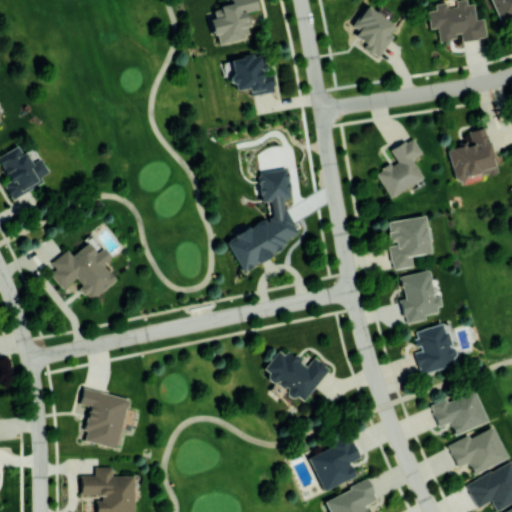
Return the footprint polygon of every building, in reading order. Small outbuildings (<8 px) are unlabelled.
[(217,43),(249,36),(243,11),(256,9),(254,0),(228,0),(229,4),(211,7),(213,17),(207,18),(211,35),(215,34),(217,43)] [(484,37),(481,18),(474,19),(470,0),(462,0),(452,2),(453,6),(444,7),(443,1),(432,3),(433,9),(424,10),(427,28),(434,27),(436,40),(457,37),(458,41),(484,37)] [(511,0),(488,0),(498,24),(511,18),(511,0)] [(392,25),(364,4),(349,24),(356,30),(352,35),(364,44),(361,46),(375,57),(391,36),(386,32),(392,25)] [(271,91),(265,52),(227,58),(232,90),(248,87),(249,95),(271,91)] [(494,170),(483,126),(465,130),(468,141),(444,147),(453,181),(494,170)] [(388,197),(421,178),(410,158),(419,153),(410,136),(388,149),(394,159),(373,172),(388,197)] [(10,199),(41,181),(38,176),(46,172),(38,157),(29,161),(24,151),(20,153),(15,145),(0,153),(0,166),(8,180),(2,184),(10,199)] [(241,271),(282,248),(282,240),(296,233),(281,205),(280,198),(289,197),(286,168),(255,171),(259,201),(267,201),(269,220),(258,221),(245,228),(223,240),(241,271)] [(385,219),(387,243),(386,243),(389,268),(410,266),(409,255),(428,253),(424,215),(385,219)] [(431,295),(427,269),(397,274),(401,298),(397,299),(402,323),(423,319),(422,314),(438,311),(435,294),(431,295)] [(418,373),(454,364),(443,322),(411,331),(415,349),(412,350),(418,373)] [(327,368),(311,356),(304,366),(278,346),(259,371),(301,402),(327,368)] [(115,447),(126,397),(80,387),(77,403),(87,406),(80,440),(115,447)] [(485,421),(472,389),(444,400),(443,397),(427,404),(436,426),(447,422),(452,434),(485,421)] [(471,473),(505,457),(490,424),(445,445),(455,466),(466,461),(471,473)] [(320,490),(354,476),(348,461),(358,457),(349,437),(306,455),(320,490)] [(511,499),(511,465),(509,460),(463,483),(475,507),(488,500),(493,510),(511,499)] [(78,495),(94,495),(93,511),(131,511),(132,475),(110,475),(110,466),(93,466),(92,474),(79,474),(78,495)] [(322,498),(327,511),(366,511),(363,504),(375,499),(367,478),(322,498)]
